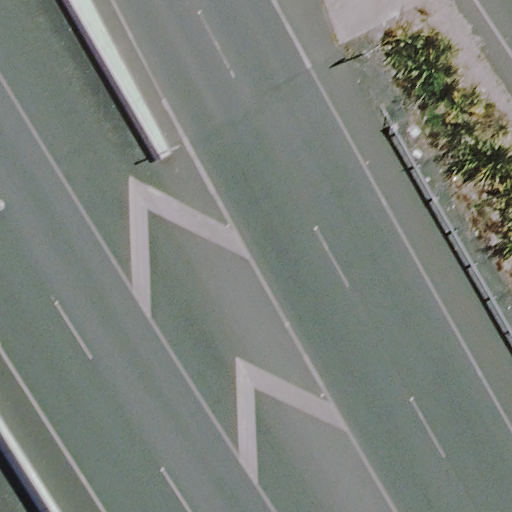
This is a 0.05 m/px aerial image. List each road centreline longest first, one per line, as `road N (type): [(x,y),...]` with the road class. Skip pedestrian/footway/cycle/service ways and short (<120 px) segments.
road 1 (motorway): [(200,0),(478,511)]
road 2 (motorway): [(0,204),(192,511)]
